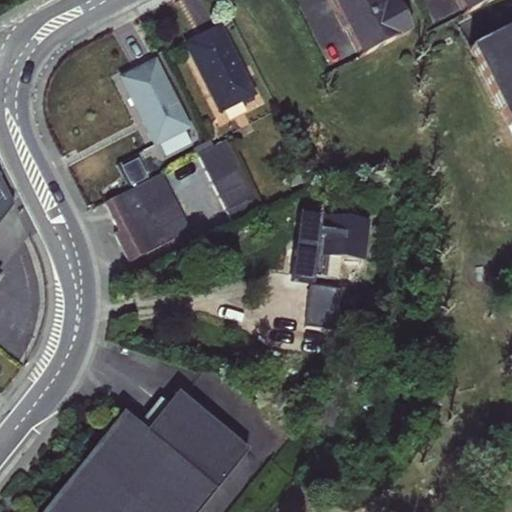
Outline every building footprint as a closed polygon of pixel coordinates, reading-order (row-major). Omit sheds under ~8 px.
[(327,0),(359,61),(411,34),(394,2),(386,6),(383,0),(327,0)] [(452,0),(461,16),(492,0),(452,0)] [(180,46),(216,116),(255,96),(218,26),(180,46)] [(511,28),(465,50),(511,141),(511,28)] [(115,80),(152,150),(190,129),(153,59),(115,80)] [(203,149),(222,205),(248,196),(230,141),(203,149)] [(152,161),(142,166),(149,179),(145,181),(136,165),(124,170),(132,188),(101,204),(115,232),(112,235),(126,264),(189,232),(152,161)] [(0,223),(29,188),(0,164),(0,223)] [(339,260),(363,261),(367,221),(326,216),(290,248),(287,274),(336,280),(339,260)] [(120,414),(40,511),(197,511),(246,452),(174,394),(143,433),(120,414)]
